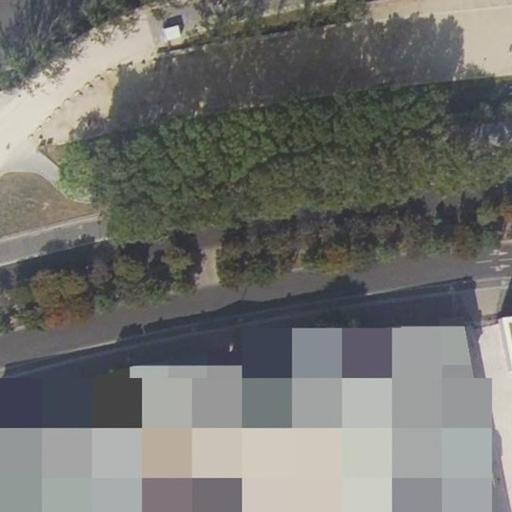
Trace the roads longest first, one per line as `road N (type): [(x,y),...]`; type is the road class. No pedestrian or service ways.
road 1 (primary): [(0,351),(327,281),(511,256)]
road 2 (primary): [(511,192),(195,232),(0,278)]
